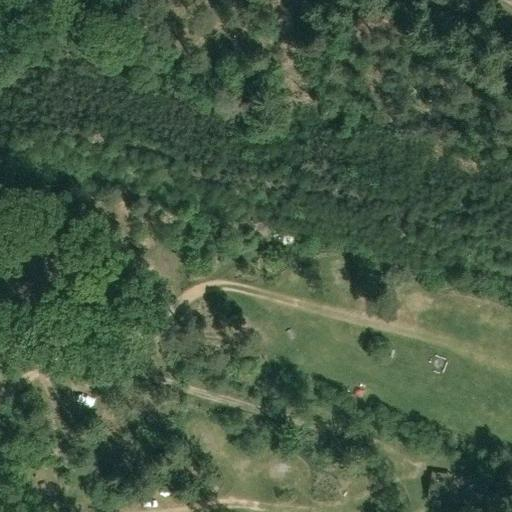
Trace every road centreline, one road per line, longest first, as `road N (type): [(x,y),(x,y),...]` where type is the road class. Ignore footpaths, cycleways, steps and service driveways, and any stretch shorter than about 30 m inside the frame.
road 1 (track): [(93,352),(144,376),(401,455),(414,475),(418,511)]
road 2 (track): [(0,398),(51,359),(123,343),(200,288),(257,292)]
road 3 (track): [(183,511),(224,504),(329,511)]
